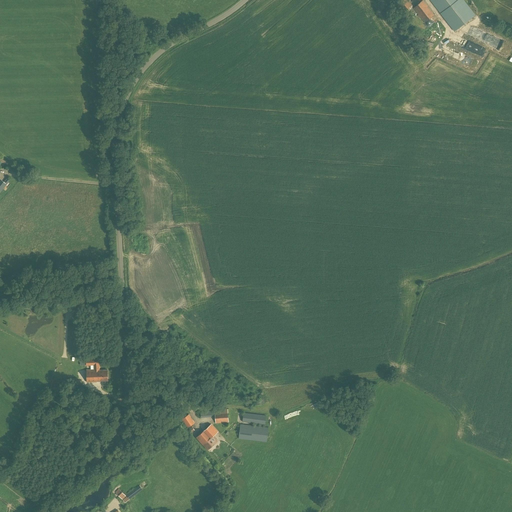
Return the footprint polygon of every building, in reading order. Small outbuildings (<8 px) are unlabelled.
[(400,0),(395,6),(402,14),(412,5),(407,0),(400,0)] [(475,15),(463,0),(430,0),(440,13),(454,31),(475,15)] [(413,8),(425,23),(434,15),(423,1),(413,8)] [(0,192),(9,180),(7,178),(4,182),(0,178),(0,192)] [(87,369),(87,382),(96,382),(96,381),(108,381),(107,370),(99,370),(99,359),(86,360),(86,365),(94,365),(94,369),(87,369)] [(215,416),(216,423),(229,422),(228,409),(215,410),(201,411),(201,418),(215,416)] [(266,415),(243,412),(242,422),(265,425),(266,415)] [(189,414),(182,419),(188,427),(194,422),(189,414)] [(213,436),(218,431),(211,424),(203,431),(196,437),(207,450),(218,441),(213,436)] [(240,424),(239,438),(267,442),(269,428),(240,424)] [(123,500),(125,503),(150,483),(147,479),(126,495),(127,496),(123,500)] [(115,492),(122,499),(126,496),(119,489),(115,492)]
